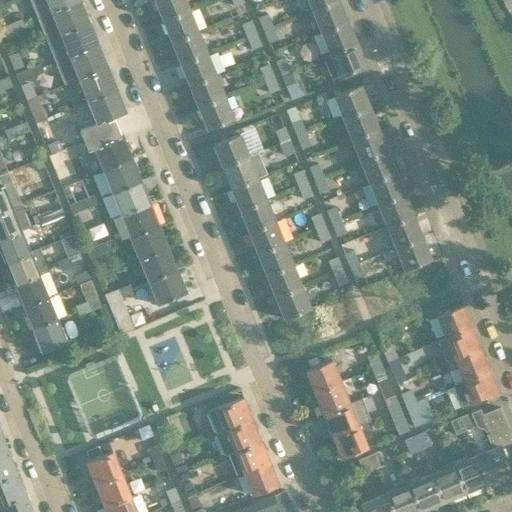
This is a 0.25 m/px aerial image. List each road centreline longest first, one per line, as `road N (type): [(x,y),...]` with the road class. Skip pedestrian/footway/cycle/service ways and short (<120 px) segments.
road 1 (residential): [(315,511),(107,0)]
road 2 (residential): [(511,365),(364,0)]
road 3 (residential): [(56,511),(0,369)]
